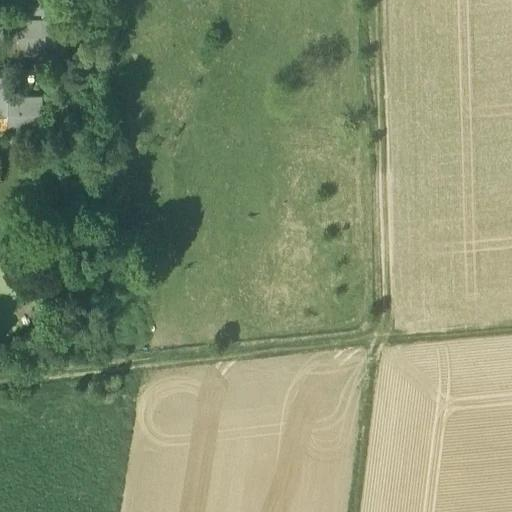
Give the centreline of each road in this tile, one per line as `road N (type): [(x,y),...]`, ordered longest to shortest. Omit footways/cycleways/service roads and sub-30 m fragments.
road 1 (track): [(390,346),(0,384)]
road 2 (track): [(384,0),(390,346)]
road 3 (track): [(382,346),(362,511)]
road 4 (track): [(511,333),(390,346)]
